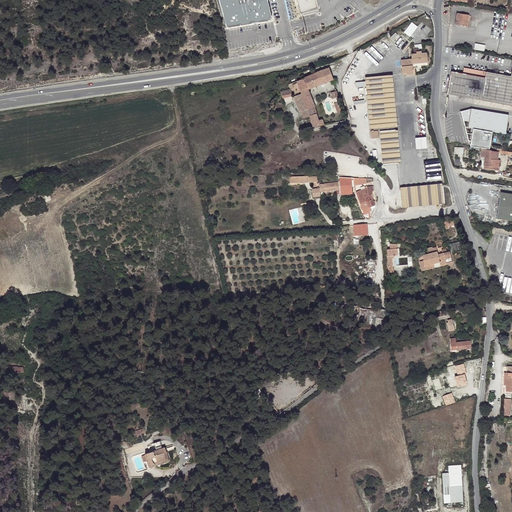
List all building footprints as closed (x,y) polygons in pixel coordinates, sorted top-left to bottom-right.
[(218,0),(228,32),(267,24),(272,17),(267,0),(218,0)] [(298,0),(302,11),(318,7),(317,0),(298,0)] [(455,27),(470,30),(470,28),(466,27),(468,14),(457,12),(455,27)] [(405,31),(411,36),(419,26),(413,21),(405,31)] [(402,60),(403,72),(407,72),(407,74),(413,74),(413,63),(429,62),(428,54),(422,54),(422,52),(416,52),(417,54),(412,55),(412,60),(402,60)] [(308,88),(332,79),(329,67),(321,70),(312,74),(303,78),(304,82),(298,84),(301,92),(306,108),(301,110),(303,117),(309,115),(313,126),(324,124),(322,119),(318,120),(314,107),(314,106),(308,88)] [(511,104),(511,74),(488,70),(487,76),(453,70),(448,93),(471,97),(493,101),(511,104)] [(394,73),(365,76),(371,128),(399,125),(394,73)] [(290,89),(280,91),(282,97),(292,94),(290,89)] [(301,92),(292,95),(298,111),(301,110),(306,108),(301,92)] [(468,127),(472,108),(460,111),(471,143),(473,127),(468,127)] [(508,114),(472,108),(468,127),(473,127),(471,143),(479,144),(482,145),(490,146),(492,131),(505,133),(508,114)] [(383,164),(392,163),(401,162),(398,128),(380,131),(383,164)] [(428,136),(417,137),(418,148),(429,148),(428,136)] [(497,161),(498,151),(483,149),(482,157),(485,158),(484,166),(499,169),(500,161),(497,161)] [(350,177),(339,176),(339,182),(339,186),(340,194),(352,193),(350,177)] [(339,186),(339,182),(319,183),(320,187),(320,191),(329,190),(329,186),(336,186),(339,186)] [(443,182),(400,186),(402,207),(445,203),(443,182)] [(369,207),(375,205),(372,195),(373,195),(372,191),(374,190),(373,186),(367,186),(368,189),(369,196),(365,197),(367,202),(369,207)] [(320,187),(312,188),(313,196),(320,195),(320,191),(320,187)] [(369,212),(370,212),(369,207),(367,202),(365,197),(369,196),(368,189),(366,190),(356,193),(364,213),(369,212)] [(511,192),(501,191),(497,218),(511,220),(511,192)] [(453,222),(443,223),(444,230),(448,229),(448,228),(454,227),(453,222)] [(387,256),(388,272),(392,271),(392,257),(393,257),(392,255),(397,254),(396,247),(396,243),(389,243),(390,248),(387,248),(387,256)] [(460,243),(449,246),(450,253),(461,250),(460,243)] [(421,257),(423,262),(424,267),(433,265),(434,269),(439,268),(452,265),(449,253),(446,253),(442,255),(437,256),(436,253),(435,249),(432,249),(431,248),(426,249),(428,255),(421,257)] [(423,262),(419,263),(421,272),(434,269),(433,265),(424,267),(423,262)] [(503,291),(511,292),(511,276),(505,276),(503,291)] [(450,341),(451,351),(469,348),(468,341),(455,343),(454,340),(450,341)] [(474,361),(454,366),(455,371),(475,365),(474,361)] [(164,450),(143,459),(148,472),(154,469),(153,467),(168,461),(164,450)] [(444,473),(445,503),(465,502),(463,464),(450,465),(450,472),(444,473)]
